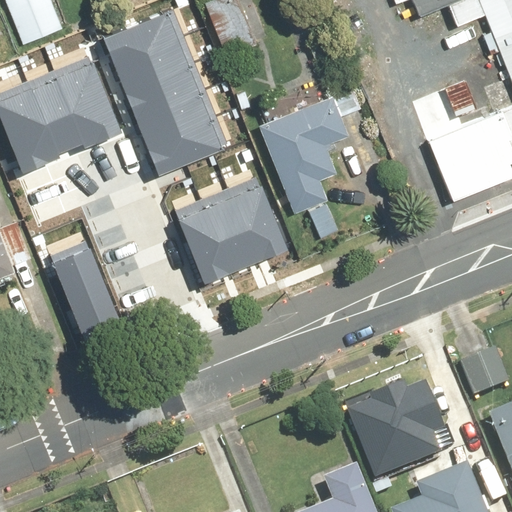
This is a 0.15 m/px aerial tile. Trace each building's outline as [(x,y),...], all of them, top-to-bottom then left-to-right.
[(54,0),(9,0),(26,44),(66,29),(54,0)] [(511,169),(511,0),(381,0),(389,21),(419,10),(426,28),(483,5),(511,78),(511,103),(432,135),(455,192),(511,169)] [(236,3),(203,17),(222,59),(254,45),(236,3)] [(174,10),(103,38),(114,65),(185,37),(174,10)] [(185,37),(114,65),(124,92),(195,64),(185,37)] [(88,141),(120,128),(91,58),(58,72),(88,141)] [(195,64),(124,92),(135,119),(206,91),(195,64)] [(55,155),(88,141),(58,72),(26,86),(55,155)] [(0,116),(23,169),(55,155),(26,86),(0,96),(0,116)] [(336,87),(260,118),(296,203),(350,181),(334,143),(356,134),(336,87)] [(206,91),(135,119),(146,146),(217,118),(206,91)] [(217,118),(146,146),(157,173),(228,145),(217,118)] [(291,253),(259,178),(231,190),(263,265),(291,253)] [(263,265),(231,190),(203,202),(235,277),(263,265)] [(0,202),(0,275),(26,264),(0,202)] [(235,277),(203,202),(175,213),(206,289),(235,277)] [(49,260),(80,338),(118,323),(86,245),(49,260)] [(495,342),(458,357),(473,393),(509,378),(495,342)] [(431,387),(356,412),(379,477),(441,456),(432,430),(444,426),(431,387)] [(511,400),(488,411),(511,468),(511,400)] [(392,504),(395,511),(498,511),(474,454),(421,476),(426,489),(392,504)] [(287,511),(382,511),(361,461),(328,474),(336,492),(287,511)]
